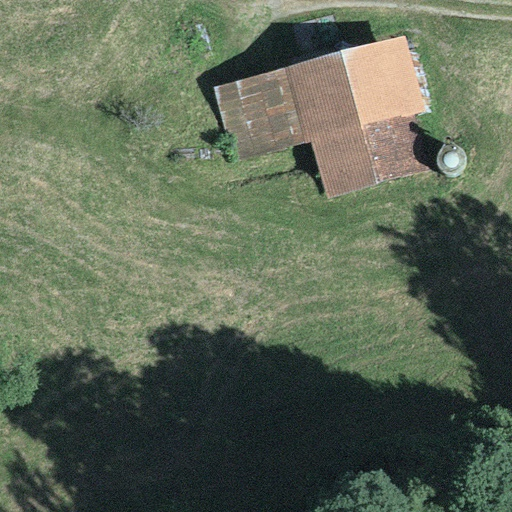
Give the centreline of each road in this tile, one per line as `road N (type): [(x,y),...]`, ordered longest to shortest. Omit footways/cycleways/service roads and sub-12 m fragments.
road 1 (track): [(375,0),(241,14)]
road 2 (track): [(511,11),(388,0)]
